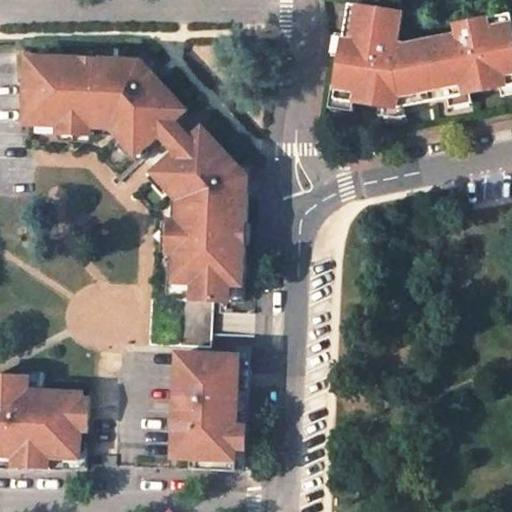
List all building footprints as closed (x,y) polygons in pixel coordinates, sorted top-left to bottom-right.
[(414,38),(400,35),(405,8),(371,0),(353,0),(349,22),(348,30),(357,32),(353,52),(343,49),(338,71),(335,90),(350,93),(376,99),(399,104),(407,103),(449,96),(474,92),(501,88),(511,86),(511,15),(489,19),(491,34),(478,36),(476,21),(458,24),(460,32),(414,38)] [(488,15),(475,16),(476,21),(478,36),(491,34),(489,19),(488,15)] [(340,20),(335,47),(343,49),(353,52),(357,32),(348,30),(349,22),(340,20)] [(177,125),(188,114),(156,81),(153,81),(136,79),(137,66),(100,63),(100,59),(81,59),(81,63),(46,61),(46,73),(30,72),(28,125),(60,128),(77,129),(95,130),(116,131),(125,142),(129,138),(144,155),(158,142),(177,125)] [(46,60),(31,59),(30,72),(46,73),(46,60)] [(154,67),(137,66),(136,79),(153,81),(154,67)] [(325,99),(349,103),(350,93),(335,90),(338,71),(330,70),(325,99)] [(502,98),(511,96),(511,86),(501,88),(502,98)] [(451,106),(475,102),(474,92),(449,96),(451,106)] [(396,114),(409,113),(407,103),(399,104),(376,99),(375,110),(396,114)] [(192,141),(177,125),(158,142),(174,158),(192,141)] [(95,130),(77,129),(60,128),(77,144),(95,130)] [(246,221),(248,181),(236,181),(236,164),(204,130),(192,141),(174,158),(159,172),(175,188),(171,191),(181,201),(180,224),(178,260),(176,299),(230,300),(231,282),(244,283),(245,243),(248,243),(249,221),(246,221)] [(236,163),(236,164),(236,181),(248,181),(248,164),(236,163)] [(180,224),(158,241),(178,260),(180,224)] [(244,283),(231,282),(230,300),(243,300),(244,283)] [(243,374),(252,374),(253,351),(234,351),(234,360),(243,361),(243,374)] [(180,426),(178,463),(195,463),(195,474),(239,474),(239,452),(248,453),(252,374),(243,374),(243,361),(182,361),(181,392),(184,392),(183,415),(188,415),(187,426),(180,426)] [(26,395),(41,396),(41,379),(26,379),(26,384),(26,395)] [(0,456),(13,456),(13,466),(52,466),(52,458),(80,458),(81,432),(88,432),(88,401),(79,401),(79,396),(41,396),(26,395),(26,384),(0,383),(0,456)] [(247,474),(248,453),(239,452),(239,474),(247,474)] [(117,458),(102,457),(102,467),(117,467),(117,458)]
